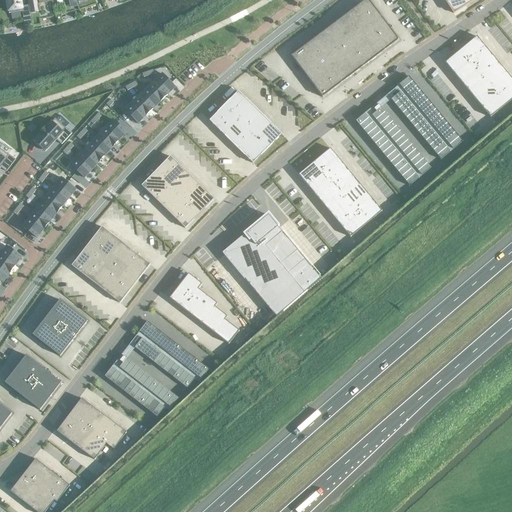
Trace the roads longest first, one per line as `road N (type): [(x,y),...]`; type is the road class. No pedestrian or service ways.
road 1 (residential): [(497,0),(270,169),(174,265),(33,447),(0,471)]
road 2 (motorway): [(511,251),(213,511)]
road 3 (unclassified): [(0,337),(51,262),(229,74)]
road 4 (motorway): [(291,511),(511,318)]
road 5 (residential): [(38,251),(209,71)]
road 6 (unclassified): [(229,74),(326,0)]
